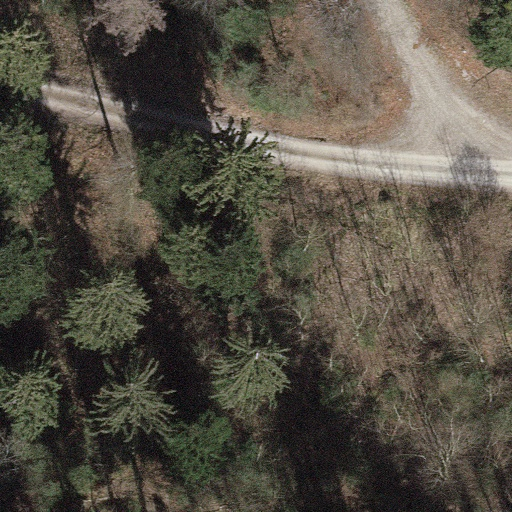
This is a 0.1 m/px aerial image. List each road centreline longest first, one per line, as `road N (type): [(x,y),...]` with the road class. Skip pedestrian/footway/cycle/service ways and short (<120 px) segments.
road 1 (track): [(0,86),(363,164),(511,169)]
road 2 (track): [(384,0),(421,84),(478,170)]
